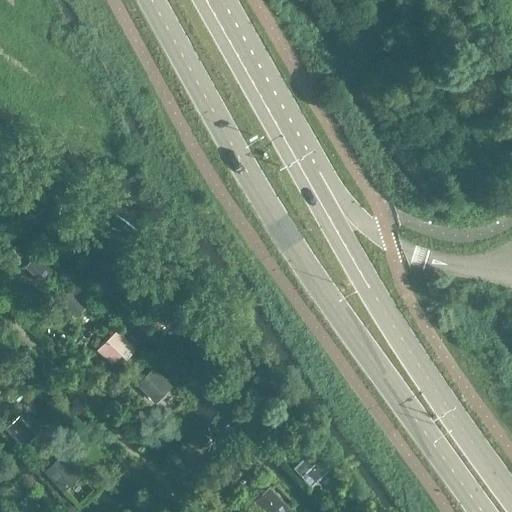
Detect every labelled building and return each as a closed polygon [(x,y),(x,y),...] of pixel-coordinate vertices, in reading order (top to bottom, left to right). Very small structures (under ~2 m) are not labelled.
[(63,238),(80,255),(96,239),(79,222),(63,238)] [(22,258),(43,277),(52,266),(31,248),(22,258)] [(134,267),(126,275),(137,286),(145,277),(134,267)] [(54,295),(82,322),(94,310),(69,285),(72,281),(70,279),(54,295)] [(138,309),(155,328),(168,316),(151,298),(138,309)] [(118,329),(99,349),(115,364),(124,355),(128,358),(138,347),(118,329)] [(139,381),(157,399),(171,385),(153,367),(139,381)] [(165,407),(157,415),(163,421),(171,413),(165,407)] [(6,427),(24,447),(38,434),(20,414),(6,427)] [(216,462),(234,481),(250,465),(231,446),(216,462)] [(44,471),(63,491),(79,476),(60,456),(44,471)] [(298,470),(316,489),(331,474),(313,456),(298,470)] [(18,485),(7,495),(14,503),(25,493),(18,485)] [(253,501),(264,511),(281,511),(289,505),(269,485),(253,501)] [(17,508),(12,511),(41,511),(26,495),(14,505),(17,508)] [(335,497),(328,503),(336,511),(337,511),(344,506),(335,497)]
